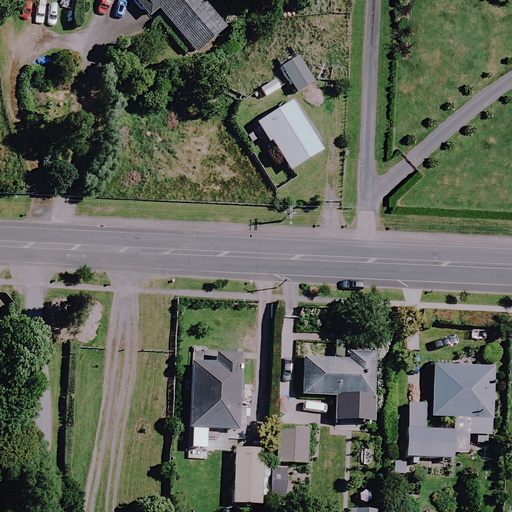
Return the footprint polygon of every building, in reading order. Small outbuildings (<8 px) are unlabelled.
[(223,33),(196,0),(131,0),(149,23),(159,14),(194,57),(223,33)] [(317,82),(300,57),(279,71),(295,96),(317,82)] [(266,148),(271,145),(289,174),(321,154),(291,105),(258,125),(253,128),(266,148)] [(240,355),(193,352),(188,430),(235,433),(240,355)] [(313,397),(312,411),(334,412),(334,398),(371,399),(373,362),(304,359),(303,397),(313,397)] [(454,433),(453,461),(471,461),(472,437),(490,437),(492,371),(432,369),(431,419),(454,419),(454,433)] [(453,461),(454,433),(430,432),(425,432),(426,406),(406,406),(405,459),(453,461)] [(307,432),(279,431),(278,465),(306,466),(307,432)] [(262,506),(263,452),(232,451),(230,505),(262,506)]
